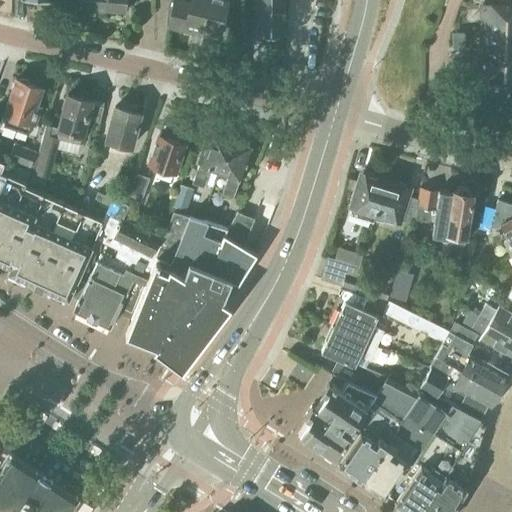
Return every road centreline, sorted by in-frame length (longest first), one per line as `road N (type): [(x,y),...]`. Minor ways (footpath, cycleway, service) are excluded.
road 1 (secondary): [(197,429),(205,398),(273,287),(335,114)]
road 2 (residential): [(0,35),(335,114)]
road 3 (residential): [(197,429),(0,312)]
road 4 (residential): [(335,114),(511,158)]
road 5 (secondary): [(313,511),(197,429)]
